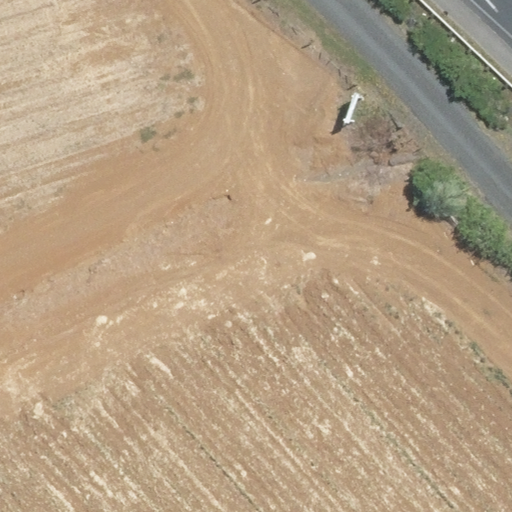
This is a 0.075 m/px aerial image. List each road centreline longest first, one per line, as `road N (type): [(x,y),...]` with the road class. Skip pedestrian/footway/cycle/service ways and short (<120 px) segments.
road 1 (track): [(195,0),(209,13),(277,181),(333,240),(473,321),(511,353)]
road 2 (unknown): [(0,286),(160,201),(225,59)]
